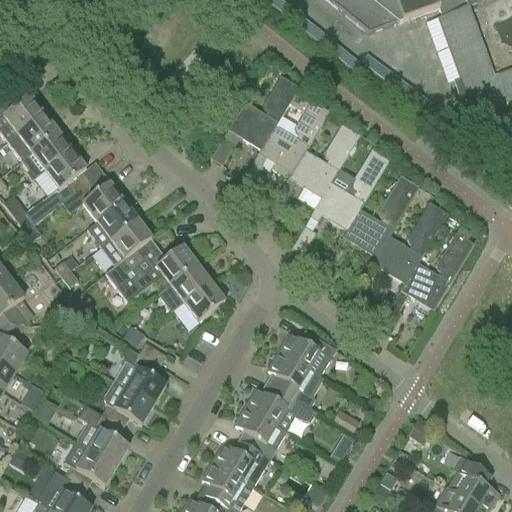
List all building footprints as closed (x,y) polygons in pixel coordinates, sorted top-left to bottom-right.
[(504,113),(511,110),(511,0),(320,0),(367,38),(397,27),(397,26),(437,12),(440,21),(436,23),(461,94),(456,96),(469,132),(506,119),(504,113)] [(189,50),(166,71),(190,96),(213,75),(189,50)] [(274,132),(288,109),(298,92),(279,81),(269,98),(262,109),(264,115),(266,116),(264,120),(243,107),(209,163),(221,171),(234,148),(237,150),(241,144),(259,155),(273,131),(274,132)] [(252,167),(238,189),(250,196),(264,174),(260,172),(265,164),(273,169),(271,174),(282,181),(285,176),(289,179),(290,179),(304,156),(318,134),(328,117),(311,106),(313,102),(298,92),(288,109),(298,115),(299,114),(301,112),(305,114),(299,123),(295,130),(280,121),(274,132),(273,131),(259,155),(256,159),(252,167)] [(16,140),(42,119),(28,101),(24,104),(16,94),(0,106),(0,139),(6,147),(16,140)] [(20,165),(56,138),(42,119),(6,147),(20,165)] [(277,199),(264,221),(276,228),(289,206),(285,204),(294,188),(302,193),(296,204),(313,214),(319,203),(320,204),(329,187),(330,187),(337,176),(348,158),(358,141),(340,130),(330,147),(323,158),(324,163),(327,165),(325,168),(304,156),(290,179),(289,179),(286,183),(277,199)] [(30,186),(43,176),(70,156),(56,138),(20,165),(30,178),(26,180),(30,186)] [(308,222),(303,231),(311,236),(316,227),(320,221),(345,235),(345,236),(358,214),(358,215),(378,182),(388,165),(371,154),(370,154),(359,171),(351,184),(337,176),(330,187),(329,187),(320,204),(319,203),(313,214),(308,222)] [(16,227),(23,237),(32,230),(60,208),(88,187),(80,177),(84,174),(70,156),(43,176),(33,184),(46,201),(23,219),(24,220),(16,227)] [(387,241),(417,192),(399,181),(388,198),(377,216),(378,222),(381,224),(379,227),(358,215),(358,214),(345,236),(345,235),(341,242),(374,262),(387,241)] [(95,197),(88,187),(60,208),(68,218),(81,209),(95,227),(121,207),(107,188),(95,197)] [(99,253),(109,245),(135,225),(121,207),(95,227),(85,235),(99,253)] [(416,268),(435,235),(446,218),(428,207),(406,243),(407,248),(410,250),(408,253),(387,241),(374,262),(369,269),(402,289),(403,289),(415,268),(416,268)] [(123,264),(136,254),(146,246),(150,244),(135,225),(109,245),(99,253),(113,271),(123,264)] [(31,247),(40,240),(32,230),(23,237),(31,247)] [(301,260),(315,238),(311,236),(303,231),(289,253),(301,260)] [(432,316),(472,249),(454,238),(434,270),(436,275),(439,277),(436,280),(416,268),(415,268),(403,289),(402,289),(375,334),(387,341),(400,319),(397,317),(406,300),(432,316)] [(146,246),(136,254),(123,264),(113,271),(104,278),(126,308),(161,281),(168,290),(195,270),(181,251),(161,266),(146,246)] [(60,282),(69,276),(62,266),(53,273),(60,282)] [(324,297),(338,274),(326,267),(312,289),(324,297)] [(170,317),(182,308),(209,288),(195,270),(168,290),(157,299),(170,317)] [(67,292),(76,285),(69,276),(60,282),(67,292)] [(0,331),(23,331),(9,313),(22,303),(8,285),(0,290),(0,331)] [(182,308),(172,316),(186,335),(196,327),(223,307),(209,288),(182,308)] [(355,321),(368,298),(356,291),(343,313),(355,321)] [(81,296),(69,305),(80,320),(92,311),(81,296)] [(0,370),(13,378),(25,358),(11,350),(23,331),(0,331),(0,370)] [(129,332),(122,344),(135,352),(142,340),(129,332)] [(334,355),(312,341),(302,336),(297,345),(288,340),(277,358),(307,376),(318,382),(329,364),(334,355)] [(165,361),(148,351),(143,348),(137,359),(125,352),(121,359),(123,368),(112,386),(152,410),(164,390),(152,383),(165,361)] [(308,414),(314,404),(312,400),(320,387),(318,382),(307,376),(277,358),(266,376),(276,382),(271,392),(308,414)] [(0,397),(1,398),(13,378),(0,370),(0,397)] [(140,431),(152,410),(112,386),(102,402),(104,408),(106,410),(99,421),(121,434),(128,423),(140,431)] [(308,414),(271,392),(265,401),(255,394),(244,413),(285,438),(293,424),(309,429),(315,418),(308,414)] [(367,404),(365,408),(374,413),(379,405),(374,402),(367,404)] [(34,411),(22,404),(19,409),(31,416),(34,411)] [(115,472),(127,452),(115,445),(121,434),(99,421),(83,411),(76,422),(86,428),(74,448),(115,472)] [(359,424),(339,412),(332,424),(352,436),(359,424)] [(269,465),(274,456),(285,438),(244,413),(233,431),(243,437),(238,446),(269,465)] [(416,422),(407,438),(422,446),(431,430),(416,422)] [(342,438),(329,458),(340,465),(352,445),(342,438)] [(269,465),(238,446),(232,455),(222,449),(211,468),(252,492),(269,465)] [(103,492),(115,472),(74,448),(62,467),(69,471),(62,482),(84,496),(91,485),(103,492)] [(412,460),(398,453),(394,460),(408,467),(412,460)] [(445,492),(476,511),(489,511),(497,499),(484,491),(490,481),(458,462),(451,475),(454,477),(445,492)] [(222,511),(239,511),(252,492),(211,468),(200,486),(210,492),(204,501),(222,511)] [(307,488),(280,474),(275,484),(301,498),(307,488)] [(385,474),(378,485),(389,492),(396,480),(385,474)] [(43,497),(36,509),(41,511),(86,511),(78,507),(84,496),(62,482),(54,478),(53,480),(43,497)] [(294,511),(314,511),(325,495),(310,486),(294,511)] [(389,493),(378,487),(372,499),(382,505),(389,493)] [(476,511),(445,492),(434,510),(425,505),(420,511),(476,511)] [(222,511),(204,501),(199,510),(189,504),(183,511),(222,511)]
